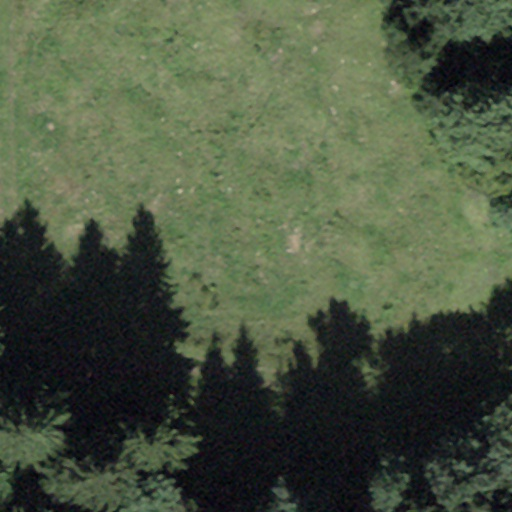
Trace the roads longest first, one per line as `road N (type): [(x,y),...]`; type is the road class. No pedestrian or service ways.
road 1 (track): [(511,322),(355,377),(156,355),(0,394)]
road 2 (track): [(4,0),(17,199),(17,386)]
